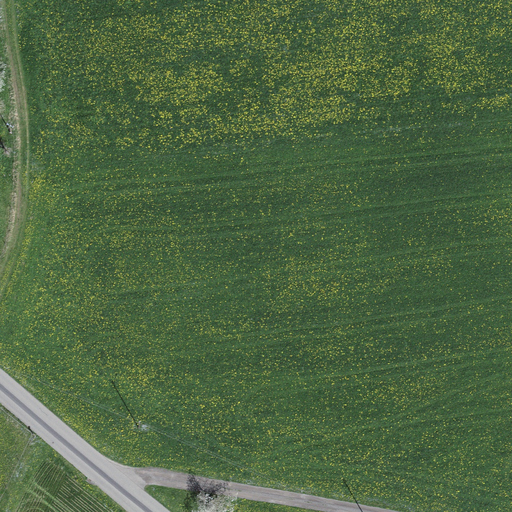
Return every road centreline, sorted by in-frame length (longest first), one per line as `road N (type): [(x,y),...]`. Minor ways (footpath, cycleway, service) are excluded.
road 1 (track): [(0,249),(7,231),(2,0)]
road 2 (track): [(341,511),(179,482),(101,478)]
road 3 (unclassified): [(0,389),(146,511)]
